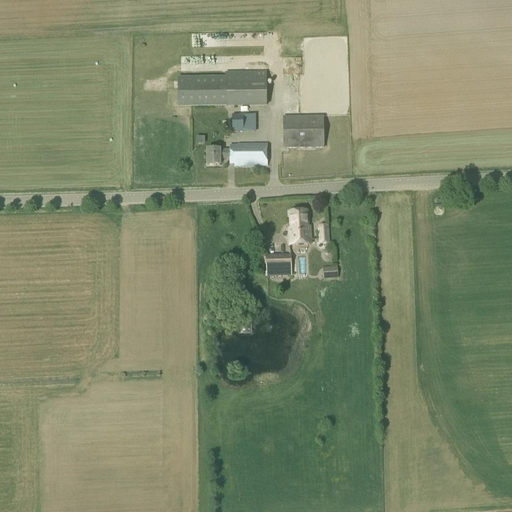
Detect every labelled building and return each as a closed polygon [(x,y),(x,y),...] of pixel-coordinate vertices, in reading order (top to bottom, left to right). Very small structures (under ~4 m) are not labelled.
[(226,35),(226,31),(199,32),(200,44),(239,43),(239,35),(226,35)] [(177,108),(267,107),(266,72),(225,73),(225,77),(177,78),(177,108)] [(242,115),(231,115),(232,133),(242,133),(242,115)] [(283,150),(324,149),(323,117),(283,117),(283,150)] [(267,166),(267,145),(230,145),(230,152),(220,152),(220,150),(207,150),(206,166),(219,166),(219,160),(230,161),(230,166),(267,166)] [(308,227),(307,211),(289,212),(290,228),(288,228),(289,246),(311,244),(310,227),(308,227)] [(319,245),(330,244),(329,226),(318,226),(319,245)] [(267,269),(291,268),(290,256),(266,257),(267,269)] [(323,280),(338,279),(337,267),(323,268),(323,280)]
